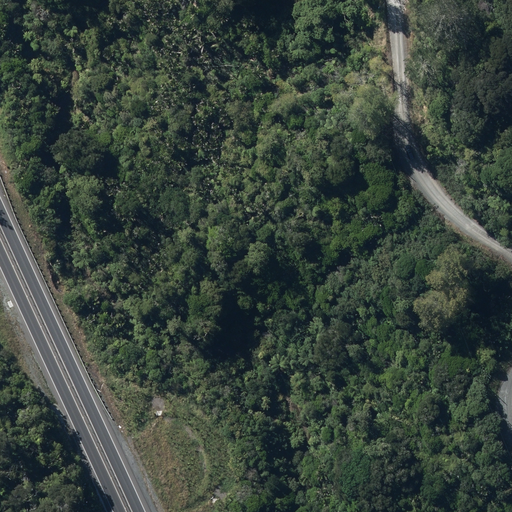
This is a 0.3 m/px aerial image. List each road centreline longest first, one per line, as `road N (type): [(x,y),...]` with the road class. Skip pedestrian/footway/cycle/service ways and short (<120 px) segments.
road 1 (trunk): [(0,224),(134,511)]
road 2 (unclassified): [(511,249),(422,170),(390,90),(372,0)]
